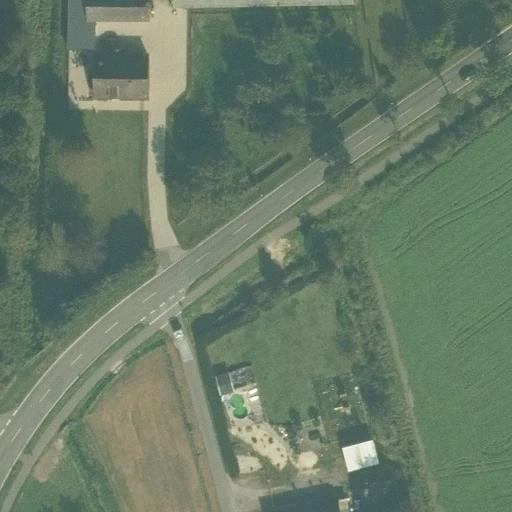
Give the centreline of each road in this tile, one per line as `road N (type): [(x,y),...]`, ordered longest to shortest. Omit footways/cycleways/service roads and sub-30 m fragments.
road 1 (secondary): [(511,37),(167,283)]
road 2 (secondary): [(167,283),(83,350),(0,462)]
road 3 (residential): [(230,511),(167,283)]
